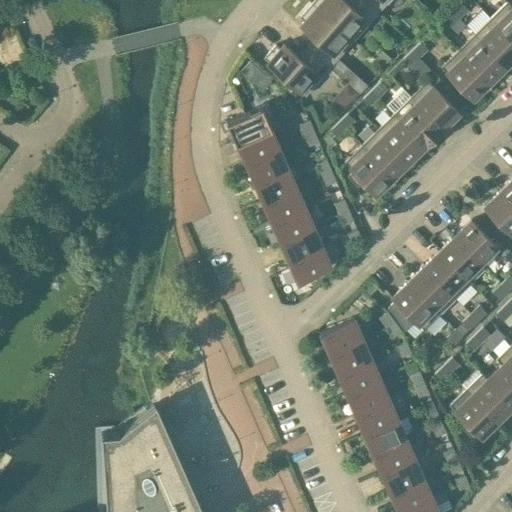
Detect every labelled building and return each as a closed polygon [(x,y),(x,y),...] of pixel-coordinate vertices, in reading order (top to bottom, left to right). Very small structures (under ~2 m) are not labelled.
[(313,0),(312,2),(355,40),(380,13),(364,0),(351,0),(351,1),(346,0),(345,0),(313,0)] [(364,0),(380,13),(392,0),(364,0)] [(511,6),(507,1),(490,17),(511,38),(511,6)] [(312,2),(300,16),(304,20),(301,24),(315,37),(315,41),(309,48),(330,67),(355,40),(312,2)] [(460,2),(452,10),(459,17),(467,9),(460,2)] [(459,17),(452,10),(443,19),(450,26),(459,17)] [(506,65),(511,58),(511,38),(490,17),(474,33),(506,65)] [(474,33),(458,49),(489,81),(506,65),(474,33)] [(427,49),(420,42),(411,50),(418,58),(427,49)] [(305,95),(330,67),(309,48),(302,56),(298,55),(284,43),(280,48),(275,44),(264,57),(269,60),(267,62),(305,95)] [(458,49),(441,65),(472,98),(489,81),(458,49)] [(382,50),(375,58),(384,65),(391,58),(382,50)] [(410,66),(418,58),(411,50),(403,59),(410,66)] [(249,60),(240,70),(251,80),(260,70),(249,60)] [(427,79),(410,96),(442,128),(458,111),(457,110),(464,104),(452,91),(445,98),(427,79)] [(379,82),(371,90),(378,97),(386,89),(379,82)] [(342,108),(358,93),(349,84),(333,99),(342,108)] [(378,97),(371,90),(362,98),(369,106),(378,97)] [(442,128),(410,96),(393,113),(425,145),(442,128)] [(268,102),(226,120),(235,141),(277,122),(268,102)] [(348,113),(339,121),(346,128),(355,120),(348,113)] [(425,145),(393,113),(378,128),(409,160),(425,145)] [(299,123),(304,134),(313,130),(309,119),(299,123)] [(346,128),(339,121),(331,130),(338,137),(346,128)] [(277,124),(277,122),(235,141),(244,160),(279,145),(270,127),(277,124)] [(409,160),(378,128),(361,144),(393,176),(409,160)] [(318,141),(313,130),(304,134),(309,145),(318,141)] [(363,180),(376,193),(393,176),(361,144),(344,161),(353,170),(348,175),(358,185),(363,180)] [(279,145),(244,160),(253,180),(287,165),(279,145)] [(317,162),(322,174),(331,169),(326,158),(317,162)] [(296,185),(287,165),(253,180),(261,200),(296,185)] [(336,181),(331,169),(322,174),(326,185),(336,181)] [(511,178),(501,189),(511,200),(511,178)] [(296,185),(261,200),(270,220),(305,205),(296,185)] [(487,208),(483,213),(493,224),(498,219),(511,233),(511,200),(501,189),(484,205),(487,208)] [(359,194),(352,201),(356,212),(366,202),(359,194)] [(334,202),(339,213),(348,209),(343,198),(334,202)] [(313,224),(305,205),(270,220),(279,239),(313,224)] [(353,220),(348,209),(339,213),(344,224),(353,220)] [(454,235),(480,261),(496,245),(470,219),(454,235)] [(313,224),(279,239),(287,259),(322,244),(313,224)] [(362,240),(357,229),(348,233),(353,244),(362,240)] [(465,276),(480,261),(454,235),(439,250),(470,282),(471,281),(465,276)] [(331,265),(322,244),(287,259),(296,280),(331,265)] [(455,297),(470,282),(439,250),(423,265),(455,297)] [(408,280),(439,312),(455,297),(423,265),(408,280)] [(511,276),(510,274),(501,282),(508,289),(511,284),(511,276)] [(423,328),(439,312),(408,280),(392,296),(423,328)] [(501,282),(493,290),(500,297),(508,289),(501,282)] [(511,310),(505,303),(496,311),(504,319),(511,310)] [(479,304),(470,312),(477,319),(486,311),(479,304)] [(379,317),(386,326),(394,320),(387,311),(379,317)] [(470,312),(462,321),(468,328),(477,319),(470,312)] [(328,352),(363,337),(354,316),(319,331),(328,352)] [(401,330),(394,320),(386,326),(393,336),(401,330)] [(482,325),(474,333),(481,341),(490,333),(482,325)] [(455,328),(447,335),(454,342),(461,335),(455,328)] [(474,333),(465,342),(473,349),(481,341),(474,333)] [(371,356),(363,337),(328,352),(337,372),(371,356)] [(411,352),(407,341),(397,345),(402,356),(411,352)] [(496,357),(511,373),(511,342),(496,357)] [(451,355),(443,364),(451,371),(459,363),(451,355)] [(380,376),(371,356),(337,372),(345,391),(380,376)] [(481,372),(511,404),(511,373),(496,357),(496,358),(501,363),(487,377),(481,372)] [(443,364),(435,372),(442,380),(451,371),(443,364)] [(410,374),(414,385),(424,381),(419,370),(410,374)] [(465,387),(497,420),(511,404),(481,372),(465,387)] [(389,396),(380,376),(345,391),(354,411),(389,396)] [(428,392),(424,381),(414,385),(419,396),(428,392)] [(477,432),(481,435),(497,420),(465,387),(449,403),(467,422),(462,427),(472,437),(477,432)] [(397,416),(389,396),(354,411),(363,431),(397,416)] [(200,511),(153,403),(140,419),(119,431),(104,432),(106,511),(200,511)] [(427,413),(432,424),(441,420),(436,409),(427,413)] [(406,436),(397,416),(363,431),(371,451),(406,436)] [(446,431),(441,420),(432,424),(436,435),(446,431)] [(415,455),(406,436),(371,451),(380,471),(415,455)] [(448,462),(457,458),(452,447),(443,451),(448,462)] [(423,475),(415,455),(380,471),(389,490),(423,475)] [(462,469),(457,458),(448,462),(453,473),(462,469)] [(460,489),(469,485),(464,474),(455,478),(460,489)] [(432,495),(423,475),(389,490),(397,510),(432,495)] [(439,511),(432,495),(397,510),(397,511),(439,511)]
